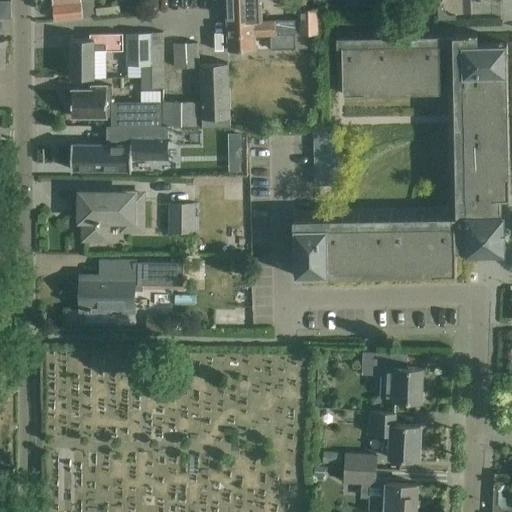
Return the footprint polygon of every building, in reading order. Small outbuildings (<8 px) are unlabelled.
[(226,0),(227,22),(262,21),(261,0),(226,0)] [(53,5),(54,20),(83,17),(81,3),(53,5)] [(300,9),(300,20),(275,21),(275,34),(294,34),(319,33),(318,8),(300,9)] [(275,21),(262,21),(227,22),(228,51),(255,50),(254,35),(270,35),(270,49),(295,48),(294,34),(275,34),(275,21)] [(165,77),(164,52),(164,32),(152,33),(153,64),(154,89),(165,88),(165,77)] [(72,78),(92,78),(91,44),(106,44),(106,50),(123,50),(123,33),(90,34),(90,39),(72,39),(72,78)] [(152,33),(127,33),(127,65),(128,78),(141,77),(142,77),(142,64),(153,64),(152,33)] [(187,67),(186,43),(174,44),(175,67),(187,67)] [(186,43),(187,67),(199,66),(198,43),(186,43)] [(465,198),(466,198),(501,197),(510,197),(510,178),(501,179),(501,154),(510,154),(509,117),(500,117),(500,92),(508,92),(508,55),(499,55),(499,43),(462,44),(465,198)] [(421,93),(441,93),(440,44),(343,46),(344,95),(365,94),(365,85),(377,85),(377,94),(397,94),(397,85),(420,84),(421,93)] [(231,125),(229,83),(228,63),(200,64),(201,84),(203,125),(222,125),(231,125)] [(153,64),(142,64),(142,77),(141,77),(141,89),(154,89),(153,64)] [(161,103),(112,103),(112,86),(92,86),(92,90),(72,90),(72,117),(112,117),(112,126),(142,126),(161,125),(161,103)] [(177,101),(178,123),(190,123),(189,100),(177,101)] [(189,100),(190,123),(202,123),(201,100),(189,100)] [(178,123),(177,101),(165,101),(166,124),(178,123)] [(107,145),(72,145),(72,169),(92,169),(105,170),(132,170),(132,157),(142,157),(167,157),(167,137),(167,125),(161,125),(142,126),(112,126),(107,126),(107,145)] [(338,185),(337,126),(313,127),(315,186),(338,185)] [(244,132),(231,133),(231,146),(245,146),(244,132)] [(85,239),(111,239),(111,223),(120,223),(120,233),(146,233),(146,194),(81,193),(81,219),(85,219),(85,239)] [(466,214),(467,250),(467,252),(505,252),(504,214),(501,214),(501,197),(466,198),(466,214)] [(195,232),(196,202),(170,202),(169,232),(195,232)] [(457,273),(457,251),(467,250),(466,214),(453,215),(453,224),(294,227),(295,267),(307,267),(307,276),(348,275),(348,266),(372,266),(372,275),(412,274),(412,265),(436,264),(436,273),(457,273)] [(241,236),(227,236),(227,249),(241,249),(241,236)] [(236,272),(246,272),(246,259),(236,259),(236,272)] [(110,276),(81,276),(81,310),(85,310),(85,322),(109,322),(109,310),(134,310),(134,290),(143,290),(143,281),(183,282),(184,262),(134,262),(110,262),(110,276)] [(160,314),(147,314),(146,330),(159,331),(160,314)] [(381,399),(395,400),(422,401),(423,368),(406,367),(407,354),(364,352),(363,374),(382,375),(381,399)] [(395,424),(396,411),(370,410),(369,433),(390,433),(389,458),(419,459),(421,425),(395,424)] [(323,451),(323,464),(343,464),(343,452),(323,451)] [(376,455),(346,454),(346,467),(375,469),(376,455)] [(315,467),(315,476),(323,477),(324,467),(315,467)] [(374,483),(375,469),(346,467),(345,481),(374,483)] [(416,511),(418,485),(398,484),(386,483),(386,497),(368,496),(367,511),(416,511)]
